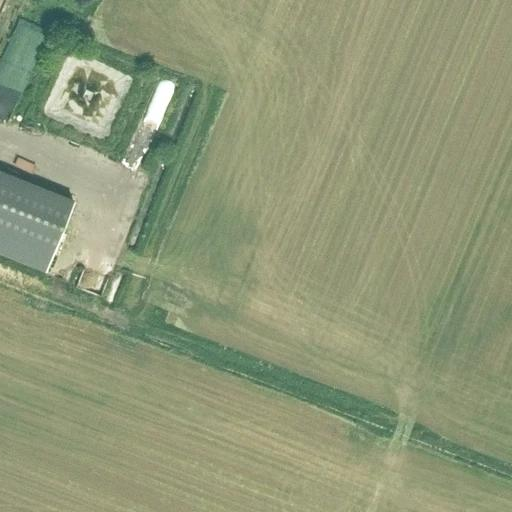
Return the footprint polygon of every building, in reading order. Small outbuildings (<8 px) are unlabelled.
[(0,0),(0,25),(12,0),(0,0)] [(23,88),(45,34),(24,25),(1,78),(23,88)] [(182,95),(186,85),(167,78),(163,88),(182,95)] [(143,167),(148,149),(138,145),(132,164),(143,167)] [(0,251),(46,270),(75,198),(0,167),(0,251)]
